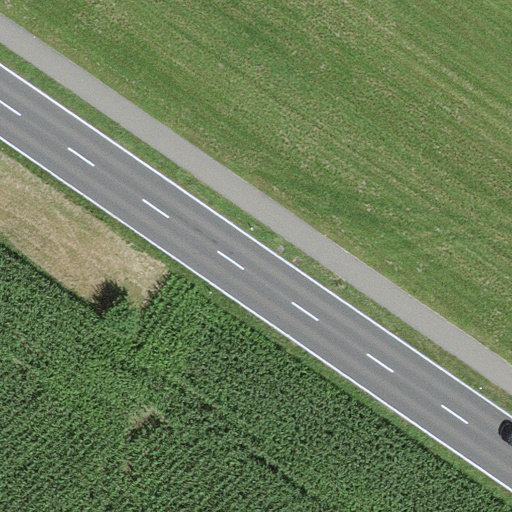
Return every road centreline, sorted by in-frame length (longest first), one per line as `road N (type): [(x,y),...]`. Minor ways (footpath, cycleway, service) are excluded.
road 1 (primary): [(0,100),(511,452)]
road 2 (track): [(511,384),(0,35)]
